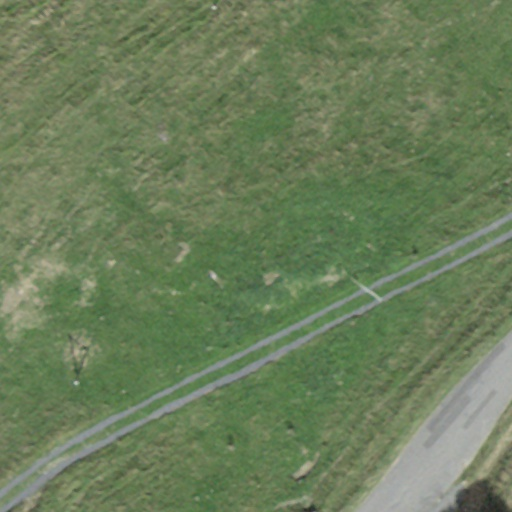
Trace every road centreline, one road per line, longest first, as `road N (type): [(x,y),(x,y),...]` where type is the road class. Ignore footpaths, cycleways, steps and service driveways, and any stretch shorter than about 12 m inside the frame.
road 1 (track): [(0,502),(71,450),(511,212)]
road 2 (unclassified): [(511,360),(373,511)]
